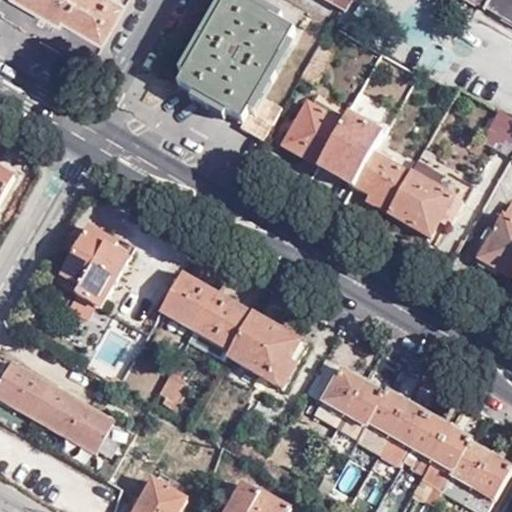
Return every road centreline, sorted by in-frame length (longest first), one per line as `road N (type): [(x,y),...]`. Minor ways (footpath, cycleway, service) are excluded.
road 1 (tertiary): [(92,137),(511,372)]
road 2 (residential): [(92,137),(0,294)]
road 3 (residential): [(92,137),(161,0)]
